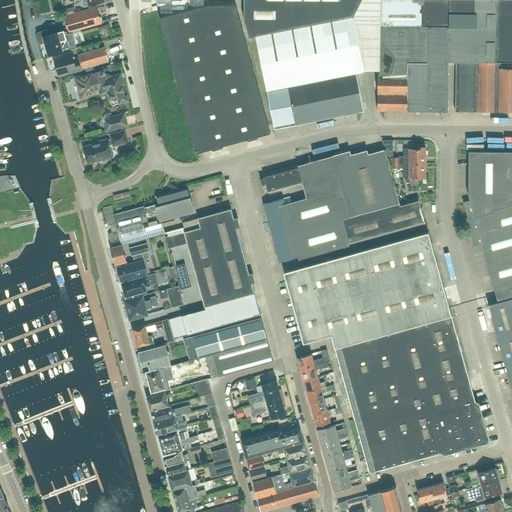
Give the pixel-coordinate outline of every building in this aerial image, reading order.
[(356,72),(364,70),(380,70),(380,0),(243,0),(244,19),(249,37),(256,36),(274,128),(364,110),(356,72)] [(511,0),(380,0),(380,26),(380,70),(380,74),(378,74),(378,110),(448,111),(448,61),(456,61),(456,111),(511,111),(511,67),(499,68),(498,62),(511,61),(511,0)] [(271,133),(235,4),(209,4),(160,17),(197,153),(271,133)] [(75,14),(66,16),(70,33),(101,24),(97,8),(75,14)] [(38,32),(37,34),(39,42),(41,43),(45,42),(48,54),(74,47),(70,33),(64,34),(64,31),(49,35),(48,31),(46,30),(38,32)] [(101,38),(107,36),(105,30),(99,31),(101,38)] [(104,48),(78,55),(82,68),(108,61),(104,48)] [(70,72),(82,69),(78,57),(73,59),(72,52),(53,57),(57,70),(65,67),(65,68),(69,67),(70,72)] [(100,93),(101,97),(110,94),(112,101),(119,99),(120,104),(130,102),(128,96),(126,96),(122,82),(118,83),(117,78),(107,80),(104,70),(103,71),(104,71),(82,77),(81,74),(73,76),(80,100),(88,98),(87,96),(100,93)] [(113,119),(112,117),(106,114),(105,116),(104,116),(100,122),(101,122),(100,125),(106,129),(107,132),(126,127),(124,117),(113,119)] [(114,146),(127,142),(124,132),(111,135),(112,139),(105,141),(104,140),(98,141),(99,144),(94,145),(93,145),(83,148),(88,163),(97,160),(98,161),(113,157),(109,146),(113,145),(114,146)] [(382,140),(384,149),(385,148),(385,149),(387,155),(392,155),(392,140),(382,140)] [(392,157),(392,163),(425,162),(425,147),(417,147),(417,148),(404,148),(404,157),(392,157)] [(280,262),(281,261),(298,257),(299,260),(338,249),(348,246),(426,224),(419,197),(399,203),(384,149),(368,153),(367,149),(351,154),(350,150),(333,155),(298,165),(298,164),(263,174),(264,176),(260,177),(263,187),(266,186),(269,194),(303,184),(307,198),(285,204),(283,198),(265,203),(264,204),(280,262)] [(511,151),(469,151),(468,195),(470,201),(464,202),(467,219),(469,228),(473,227),(477,244),(483,243),(495,292),(511,286),(511,151)] [(425,177),(425,162),(392,163),(392,168),(403,168),(403,173),(409,173),(409,184),(417,184),(417,177),(425,177)] [(144,207),(115,215),(114,215),(116,223),(116,224),(117,224),(122,245),(123,245),(165,233),(162,223),(175,220),(174,216),(193,211),(190,198),(189,199),(187,191),(159,198),(160,203),(145,207),(144,207)] [(184,232),(187,243),(192,261),(205,306),(254,293),(231,209),(198,218),(200,227),(184,232)] [(109,235),(111,241),(113,242),(115,242),(116,246),(111,248),(116,265),(127,262),(122,245),(123,245),(122,245),(117,224),(116,224),(116,223),(110,225),(112,232),(111,233),(109,235)] [(335,346),(355,419),(369,471),(440,452),(486,439),(476,401),(429,231),(351,253),(284,271),(291,295),(304,343),(332,335),(335,346)] [(187,243),(184,232),(165,237),(168,249),(187,243)] [(142,253),(147,251),(148,251),(146,242),(129,247),(131,256),(133,255),(142,253)] [(122,282),(148,276),(143,260),(144,260),(142,253),(133,255),(135,262),(118,267),(122,282)] [(176,266),(182,289),(192,287),(185,263),(176,266)] [(148,276),(122,282),(126,298),(147,292),(146,286),(150,285),(148,276)] [(185,304),(181,290),(180,286),(167,289),(172,308),(185,304)] [(511,286),(495,292),(498,301),(488,304),(488,305),(511,389),(511,286)] [(169,319),(171,326),(174,337),(260,314),(255,295),(254,293),(205,306),(206,309),(169,319)] [(146,309),(159,305),(157,298),(144,302),(143,296),(126,300),(131,319),(148,314),(146,309)] [(214,354),(268,340),(262,317),(194,336),(200,358),(206,356),(214,354)] [(164,328),(171,326),(169,319),(162,321),(163,326),(164,328)] [(147,348),(148,348),(156,346),(153,335),(149,336),(146,325),(133,329),(138,346),(146,344),(147,348)] [(268,340),(214,354),(219,375),(275,361),(268,340)] [(165,343),(156,346),(148,348),(149,350),(140,352),(143,365),(155,362),(156,367),(171,363),(169,357),(169,356),(169,354),(169,353),(169,352),(168,351),(167,351),(165,343)] [(323,357),(314,360),(313,354),(298,358),(301,370),(329,363),(328,361),(330,361),(327,349),(321,350),(323,357)] [(212,377),(219,375),(214,354),(206,356),(212,377)] [(317,370),(330,366),(329,363),(301,370),(304,382),(319,378),(317,370)] [(153,392),(170,387),(165,367),(146,372),(145,375),(146,379),(148,381),(150,381),(153,392)] [(325,385),(326,388),(334,386),(334,384),(336,383),(333,374),(329,375),(331,385),(330,385),(330,384),(325,385)] [(319,378),(304,382),(307,393),(326,388),(325,385),(324,381),(320,382),(319,378)] [(199,397),(205,395),(211,393),(207,379),(195,382),(199,397)] [(251,406),(282,398),(277,380),(262,384),(264,391),(249,396),(251,406)] [(233,399),(242,398),(241,392),(245,391),(244,381),(234,382),(235,391),(232,391),(233,399)] [(307,393),(310,404),(325,400),(323,393),(327,391),(326,388),(307,393)] [(151,410),(169,405),(167,398),(171,397),(171,394),(166,395),(165,390),(147,395),(151,410)] [(205,395),(208,406),(214,404),(211,393),(205,395)] [(286,415),(282,398),(251,406),(254,416),(270,412),(272,419),(286,415)] [(310,404),(313,416),(328,412),(325,400),(310,404)] [(154,421),(174,416),(175,415),(191,411),(189,405),(171,409),(170,404),(169,405),(151,410),(154,421)] [(211,419),(213,419),(213,418),(218,417),(216,412),(214,404),(208,406),(211,419)] [(328,412),(313,416),(316,427),(331,423),(328,412)] [(174,416),(154,421),(158,434),(179,428),(185,426),(186,426),(185,420),(177,422),(175,415),(174,416)] [(213,418),(213,419),(216,429),(221,427),(218,417),(213,418)] [(320,441),(347,434),(345,423),(342,424),(343,430),(336,432),(335,426),(317,431),(320,441)] [(179,428),(158,434),(161,445),(181,439),(188,437),(187,431),(188,431),(186,426),(185,426),(179,428)] [(219,440),(224,438),(221,427),(216,429),(219,440)] [(300,428),(281,433),(281,431),(241,442),(246,458),(261,454),(277,449),(304,442),(300,428)] [(347,434),(320,441),(323,451),(340,446),(338,440),(348,437),(347,434)] [(182,445),(181,439),(161,445),(164,455),(182,450),(190,448),(192,447),(191,442),(182,445)] [(286,460),(307,454),(304,442),(277,449),(278,454),(284,452),(286,460)] [(342,453),(340,446),(323,451),(326,461),(353,454),(352,451),(350,452),(349,451),(342,453)] [(211,452),(214,461),(229,457),(226,447),(211,452)] [(182,450),(164,455),(169,474),(188,468),(190,468),(186,454),(183,454),(182,450)] [(246,458),(249,470),(263,466),(264,466),(261,454),(246,458)] [(310,466),(307,454),(286,460),(288,466),(280,468),(282,474),(289,472),(310,466)] [(353,454),(326,461),(329,472),(346,467),(344,460),(351,458),(351,456),(354,456),(353,454)] [(233,471),(229,457),(214,461),(218,475),(233,471)] [(263,466),(249,470),(252,482),(267,478),(263,466)] [(310,466),(289,472),(291,481),(284,483),(286,490),(315,482),(310,466)] [(173,490),(196,484),(200,483),(199,479),(197,479),(193,467),(190,468),(188,468),(169,474),(173,490)] [(347,473),(346,467),(329,472),(331,482),(359,474),(358,470),(347,473)] [(470,481),(472,487),(482,484),(499,480),(495,467),(479,472),(479,473),(476,474),(478,479),(470,481)] [(267,478),(252,482),(257,497),(286,490),(284,483),(282,474),(267,478)] [(359,474),(331,482),(334,492),(351,487),(350,481),(360,478),(359,476),(359,474)] [(502,492),(499,480),(482,484),(472,487),(476,500),(486,498),(485,496),(502,492)] [(315,482),(286,490),(257,497),(261,511),(319,495),(315,482)] [(436,506),(437,511),(442,510),(442,509),(439,498),(447,496),(444,482),(430,486),(434,499),(436,506)] [(201,496),(199,491),(198,492),(196,484),(173,490),(176,502),(201,496)] [(434,499),(430,486),(417,490),(421,503),(428,501),(430,508),(431,508),(431,511),(435,511),(437,511),(436,506),(434,499)] [(369,494),(373,511),(402,511),(395,487),(369,494)] [(0,511),(10,511),(3,495),(0,496),(0,511)] [(179,511),(194,507),(198,506),(197,500),(202,498),(202,495),(201,496),(176,502),(179,511)] [(478,505),(480,511),(498,511),(503,511),(500,499),(478,505)] [(232,503),(234,511),(244,511),(241,501),(232,503)] [(223,506),(225,511),(234,511),(232,503),(223,506)]
